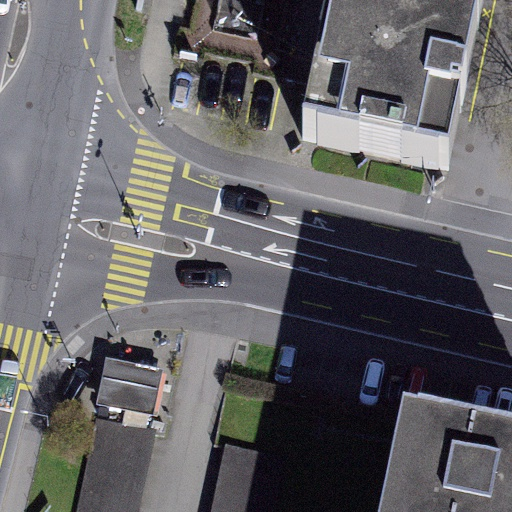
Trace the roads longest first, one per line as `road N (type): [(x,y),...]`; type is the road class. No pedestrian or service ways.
road 1 (tertiary): [(511,308),(135,219),(8,173)]
road 2 (secondary): [(42,0),(8,173)]
